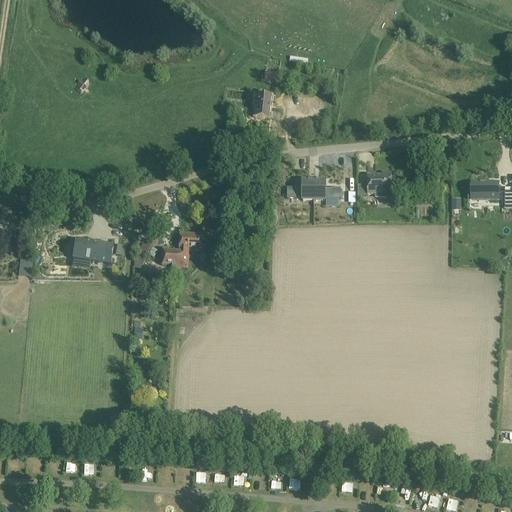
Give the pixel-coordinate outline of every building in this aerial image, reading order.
[(253,118),(269,120),(272,98),(255,97),(253,118)] [(422,179),(422,188),(434,188),(434,171),(420,171),(420,179),(422,179)] [(382,176),(367,176),(368,196),(377,196),(377,198),(391,198),(391,174),(382,174),(382,176)] [(302,201),(314,201),(314,182),(302,182),(302,190),(297,190),(297,189),(287,189),(287,199),(302,199),(302,201)] [(326,182),(314,182),(314,201),(326,201),(326,199),(341,199),(341,189),(332,189),(332,190),(326,190),(326,182)] [(498,200),(498,184),(471,184),(471,200),(498,200)] [(15,231),(0,228),(0,249),(13,251),(15,231)] [(201,253),(203,236),(180,234),(179,253),(177,276),(178,276),(178,269),(187,270),(189,252),(201,253)] [(145,239),(136,263),(134,267),(141,271),(154,237),(150,236),(149,240),(145,239)] [(104,244),(67,239),(64,258),(101,264),(104,244)] [(177,276),(179,253),(169,252),(169,250),(163,249),(161,265),(171,266),(171,269),(172,269),(172,276),(177,276)] [(20,278),(32,278),(33,261),(20,261),(20,278)] [(254,280),(242,279),(240,290),(253,292),(254,280)] [(134,339),(142,339),(143,331),(141,330),(141,323),(134,322),(134,328),(135,328),(134,339)] [(8,470),(19,470),(19,459),(8,458),(8,470)] [(27,459),(27,472),(42,472),(42,458),(27,459)] [(84,463),(84,476),(98,476),(99,463),(84,463)] [(133,480),(133,464),(121,464),(121,480),(133,480)] [(193,476),(187,476),(187,470),(176,470),(177,484),(193,483),(193,476)] [(232,473),(214,473),(214,485),(231,486),(232,473)] [(151,505),(153,496),(143,494),(141,503),(151,505)] [(431,496),(428,511),(437,511),(441,498),(431,496)] [(454,511),(458,511),(460,504),(448,502),(447,511),(454,511)]
